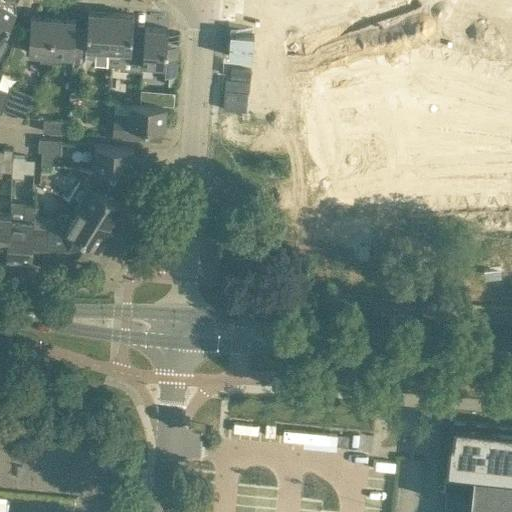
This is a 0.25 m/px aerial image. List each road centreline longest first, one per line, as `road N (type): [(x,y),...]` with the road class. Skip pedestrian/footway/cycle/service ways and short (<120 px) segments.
road 1 (residential): [(194,154),(151,163),(113,274),(96,283),(0,278)]
road 2 (secondary): [(335,337),(511,351)]
road 3 (residential): [(194,154),(204,0)]
road 4 (secondary): [(335,337),(241,305),(191,298)]
road 5 (secondary): [(25,314),(123,348),(168,351)]
road 6 (secondary): [(188,352),(335,337)]
road 7 (secondary): [(172,300),(25,314)]
road 8 (unclassified): [(162,511),(173,373)]
road 9 (residential): [(185,281),(194,154)]
